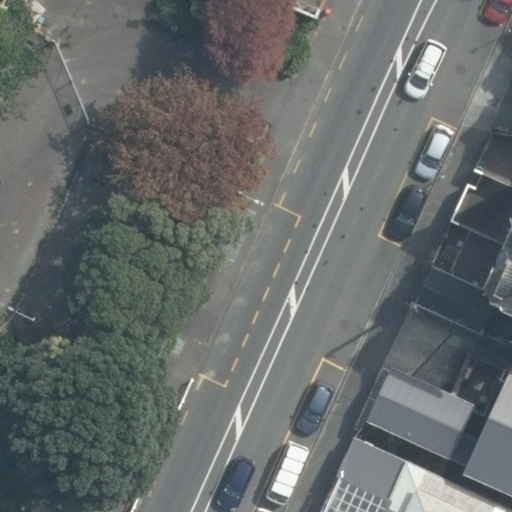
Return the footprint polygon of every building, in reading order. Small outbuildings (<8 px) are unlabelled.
[(14,0),(0,0),(0,14),(5,17),(14,0)] [(511,250),(494,288),(511,296),(511,250)] [(480,406),(399,370),(373,421),(458,457),(480,406)] [(511,378),(470,472),(511,489),(511,378)] [(511,511),(511,508),(396,458),(372,511),(511,511)]
